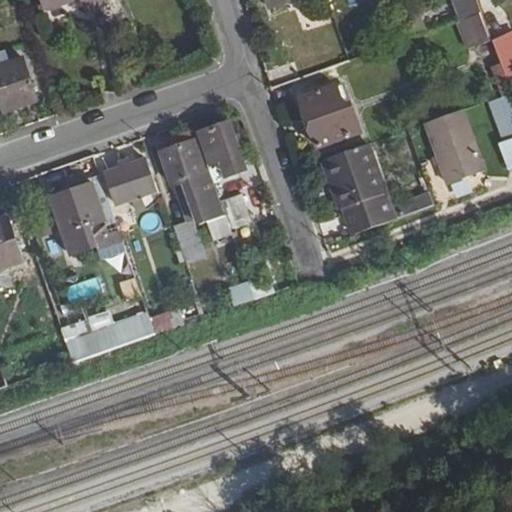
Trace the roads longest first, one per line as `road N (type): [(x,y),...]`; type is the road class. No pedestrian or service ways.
road 1 (track): [(155,511),(511,385)]
road 2 (residential): [(244,75),(0,161)]
road 3 (residential): [(315,286),(244,75)]
